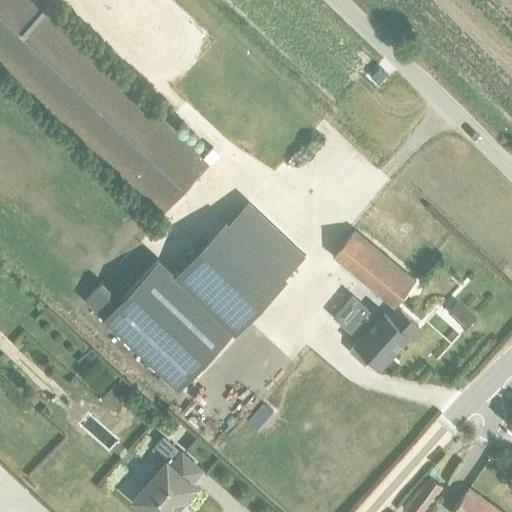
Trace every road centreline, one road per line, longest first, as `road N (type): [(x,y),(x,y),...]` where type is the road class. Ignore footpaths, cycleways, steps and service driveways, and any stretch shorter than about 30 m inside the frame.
road 1 (tertiary): [(336,0),(511,170)]
road 2 (residential): [(372,511),(482,389)]
road 3 (residential): [(482,389),(492,427),(440,511)]
